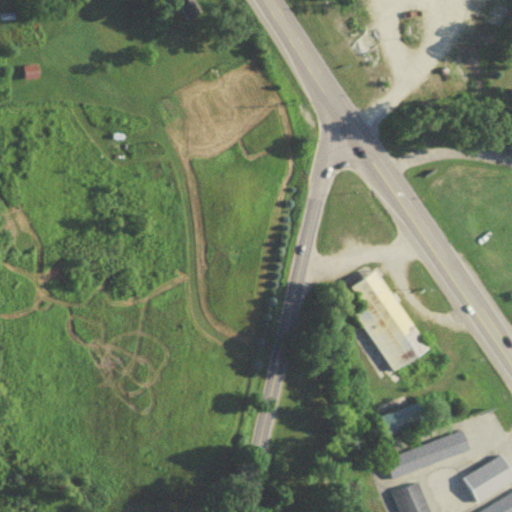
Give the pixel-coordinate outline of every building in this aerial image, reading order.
[(77,59),(80,65),(99,56),(87,28),(62,40),(66,50),(57,54),(63,65),(77,59)] [(428,355),(377,275),(351,292),(362,309),(352,315),(393,378),(428,355)] [(385,436),(421,434),(420,413),(384,415),(385,436)] [(469,457),(462,437),(384,461),(390,482),(469,457)] [(511,487),(511,478),(502,460),(461,481),(474,507),(511,487)] [(427,511),(418,487),(392,497),(397,511),(427,511)]
